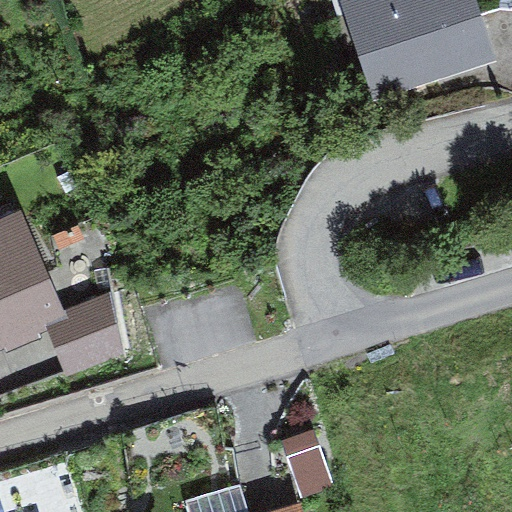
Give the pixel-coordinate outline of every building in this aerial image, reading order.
[(498,63),(476,0),(336,0),(373,106),(498,63)] [(0,343),(44,324),(73,312),(69,303),(23,196),(0,205),(0,343)] [(44,324),(62,376),(128,355),(110,285),(69,303),(73,312),(44,324)] [(317,421),(281,431),(300,495),(335,485),(317,421)] [(127,441),(134,501),(225,492),(218,431),(127,441)] [(305,511),(300,495),(244,511),(305,511)]
